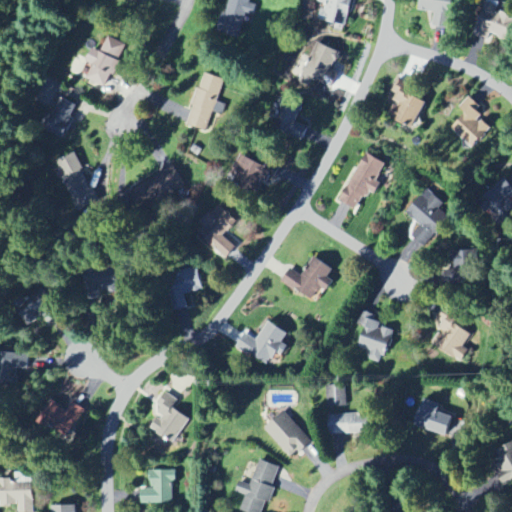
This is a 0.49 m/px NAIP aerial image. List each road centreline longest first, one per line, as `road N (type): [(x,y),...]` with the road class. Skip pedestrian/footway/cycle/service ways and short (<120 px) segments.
road 1 (residential): [(107,511),(109,443),(124,390),(217,325),(299,208),(357,106),(384,40),(388,0)]
road 2 (residential): [(466,511),(438,476),(416,463),(345,471),(307,511)]
road 3 (residential): [(384,40),(478,70),(511,97)]
road 4 (residential): [(186,0),(120,120)]
road 5 (residential): [(299,208),(403,285)]
